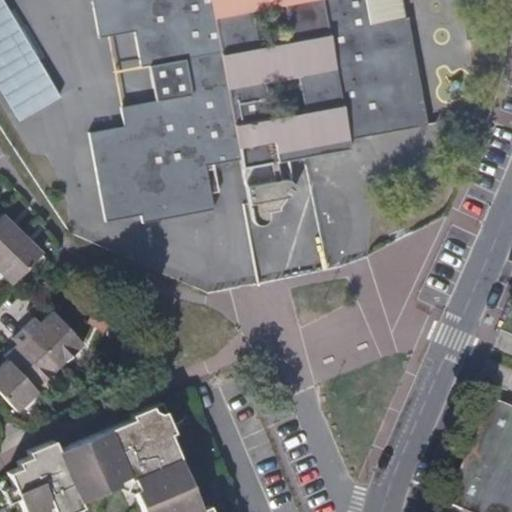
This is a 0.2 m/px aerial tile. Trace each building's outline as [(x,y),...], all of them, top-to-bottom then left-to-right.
[(0,0),(0,97),(12,121),(56,98),(4,0),(0,0)] [(425,114),(409,21),(372,28),(367,0),(86,0),(95,44),(130,38),(137,75),(148,73),(206,64),(212,94),(154,104),(153,104),(118,111),(121,129),(84,136),(102,225),(136,218),(138,227),(211,213),(208,198),(217,195),(215,180),(220,179),(218,169),(224,167),(222,156),(236,153),(238,164),(238,165),(240,175),(350,154),(349,145),(347,145),(345,133),(359,130),(361,143),(428,131),(425,114)] [(212,94),(206,64),(148,73),(154,104),(212,94)] [(361,143),(359,130),(345,133),(347,145),(349,145),(361,143)] [(238,164),(236,153),(222,156),(224,167),(238,164)] [(286,203),(290,200),(292,197),(293,193),(291,189),(288,187),(283,185),(279,185),(263,188),(242,192),(248,221),(249,226),(251,228),(254,230),(258,230),(262,228),(264,225),(266,220),(269,218),(275,217),(277,217),(278,209),(281,205),(286,203)] [(0,260),(26,233),(6,214),(1,219),(0,220),(0,260)] [(21,279),(45,252),(26,233),(0,260),(0,270),(15,285),(21,279)] [(90,343),(59,311),(56,312),(45,323),(40,318),(30,328),(65,367),(90,343)] [(65,367),(30,328),(18,340),(24,346),(11,358),(14,361),(43,391),(65,367)] [(43,391),(14,361),(0,375),(0,384),(24,411),(43,391)] [(195,482),(174,434),(178,431),(164,398),(135,412),(136,415),(87,437),(109,489),(123,483),(122,479),(131,475),(133,478),(138,477),(143,488),(140,490),(145,504),(195,482)] [(511,511),(511,409),(491,399),(452,494),(446,507),(456,511),(511,511)] [(109,489),(87,437),(62,448),(57,438),(32,449),(34,456),(21,461),(24,468),(12,475),(29,511),(30,511),(54,503),(57,511),(68,511),(86,505),(84,500),(109,489)] [(217,511),(214,503),(206,506),(195,482),(145,504),(148,511),(217,511)]
